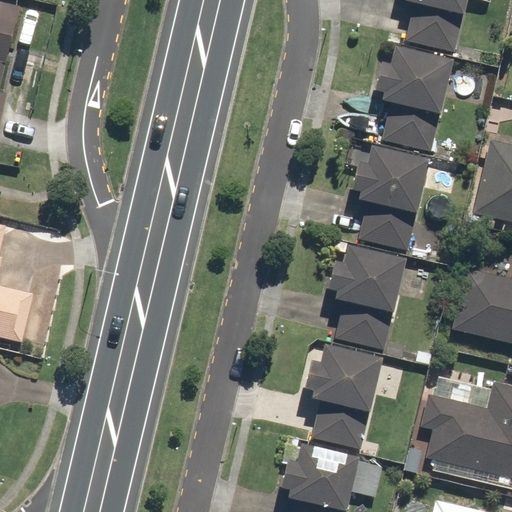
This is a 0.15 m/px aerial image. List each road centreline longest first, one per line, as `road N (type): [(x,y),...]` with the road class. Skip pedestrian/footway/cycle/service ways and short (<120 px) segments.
road 1 (residential): [(303,0),(300,45),(191,511)]
road 2 (residential): [(136,307),(82,133),(112,0)]
road 3 (secondary): [(212,0),(136,307)]
road 4 (secondary): [(136,307),(103,479)]
